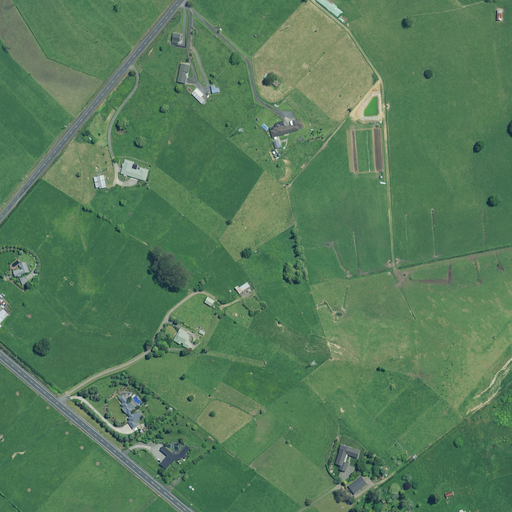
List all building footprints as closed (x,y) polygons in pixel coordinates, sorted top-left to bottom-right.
[(172,44),(178,44),(178,41),(180,42),(181,34),(173,33),(172,44)] [(190,65),(181,64),(177,82),(185,83),(187,76),(185,76),(186,72),(188,72),(190,65)] [(192,94),(202,104),(205,100),(202,97),(204,95),(197,88),(192,94)] [(273,137),(276,137),(303,129),(300,119),(293,121),(294,125),(287,127),(285,125),(284,123),(276,125),(276,127),(273,128),(274,129),(270,130),(272,138),(273,137)] [(133,162),(125,160),(121,174),(124,174),(123,176),(126,177),(126,175),(145,181),(148,170),(140,168),(139,170),(132,168),(133,162)] [(106,187),(104,175),(97,177),(99,182),(95,183),(96,188),(99,187),(100,189),(106,187)] [(20,270),(19,269),(14,271),(14,273),(15,277),(18,276),(19,277),(22,276),(21,275),(28,272),(29,272),(26,262),(25,263),(21,264),(22,269),(20,270)] [(250,287),(248,282),(239,288),(238,286),(235,288),(239,294),(250,287)] [(215,301),(208,297),(205,302),(211,306),(215,301)] [(0,327),(2,326),(0,324),(0,323),(8,314),(3,309),(0,311),(0,327)] [(174,335),(176,337),(174,341),(181,344),(182,343),(184,344),(183,346),(188,348),(192,341),(193,337),(186,334),(187,332),(181,329),(178,333),(176,332),(174,335)] [(128,401),(123,394),(119,398),(123,403),(121,405),(123,407),(122,408),(130,417),(128,418),(130,420),(128,422),(133,429),(138,425),(136,423),(143,417),(138,411),(134,415),(132,412),(135,410),(133,408),(135,407),(131,402),(128,404),(126,402),(128,401)] [(161,450),(168,456),(160,465),(166,470),(171,464),(172,464),(176,460),(182,460),(183,457),(186,459),(188,456),(186,455),(190,449),(186,446),(179,454),(175,455),(164,445),(161,450)] [(360,451),(342,445),(336,464),(341,466),(340,470),(346,472),(349,463),(346,462),(348,455),(358,458),(360,451)] [(367,484),(361,476),(348,486),(355,494),(367,484)]
